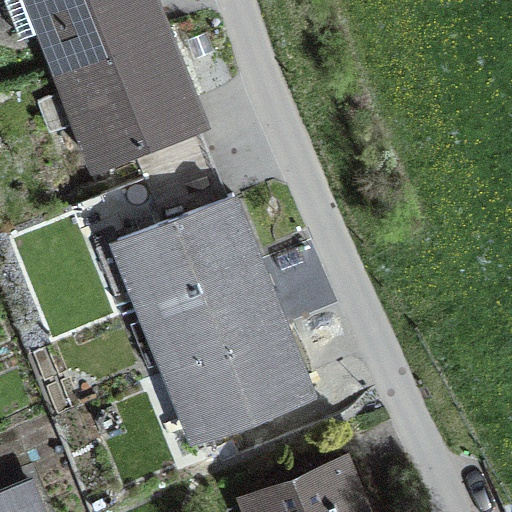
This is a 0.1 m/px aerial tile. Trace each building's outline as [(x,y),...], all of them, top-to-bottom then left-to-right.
[(61,67),(164,26),(153,0),(4,0),(19,36),(45,26),(61,67)] [(201,118),(164,26),(83,58),(103,107),(80,116),(98,159),(134,145),(145,173),(203,150),(191,122),(201,118)] [(155,299),(257,258),(231,193),(222,197),(203,150),(145,173),(164,220),(120,237),(131,265),(140,261),(155,299)] [(282,323),(257,258),(155,299),(137,306),(153,343),(161,339),(172,367),(282,323)] [(282,323),(172,367),(182,393),(191,390),(207,428),(308,387),(282,323)] [(247,497),(253,511),(364,511),(343,458),(247,497)] [(0,511),(45,511),(34,482),(0,495),(0,511)]
